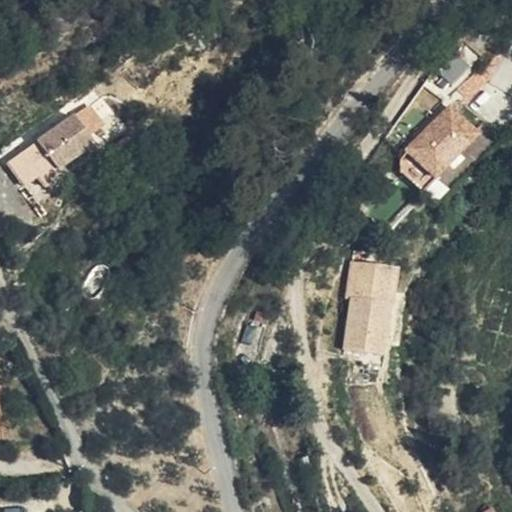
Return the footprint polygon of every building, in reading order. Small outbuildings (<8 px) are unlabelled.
[(409,128),(423,109),(410,98),(394,116),(409,128)] [(43,192),(77,165),(55,138),(0,181),(0,198),(15,187),(35,213),(49,201),(43,192)] [(395,226),(438,176),(407,151),(365,199),(395,226)] [(386,356),(400,266),(353,259),(339,349),(386,356)] [(410,324),(425,331),(432,320),(419,307),(410,324)] [(412,433),(411,420),(397,420),(398,468),(411,467),(411,456),(423,455),(424,433),(412,433)]
